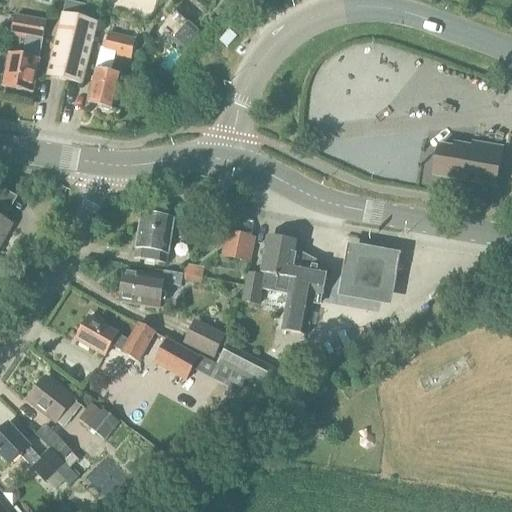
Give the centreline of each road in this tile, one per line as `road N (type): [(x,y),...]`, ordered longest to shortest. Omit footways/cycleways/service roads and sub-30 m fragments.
road 1 (tertiary): [(226,161),(254,70),(299,24),(325,12),(387,8),(511,51)]
road 2 (secondary): [(511,235),(352,210),(226,161)]
road 3 (unclassified): [(0,363),(47,288),(105,165)]
road 4 (secondary): [(226,161),(105,165)]
